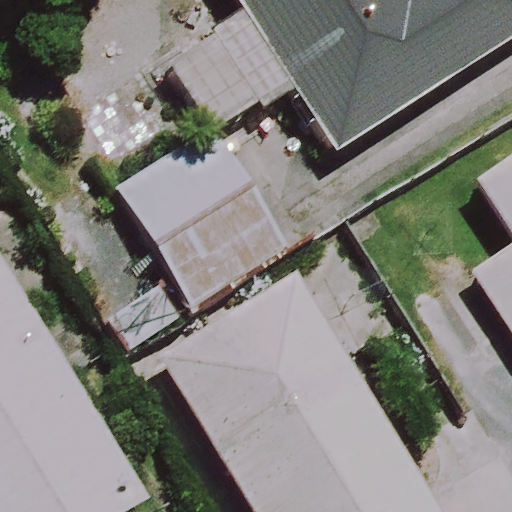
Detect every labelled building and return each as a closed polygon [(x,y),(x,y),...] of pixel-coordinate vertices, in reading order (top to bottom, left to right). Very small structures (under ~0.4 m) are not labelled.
[(400,0),(397,2),(396,0),(222,0),(241,29),(160,80),(202,147),(279,98),(324,169),(511,50),(511,7),(507,0),(400,0)] [(276,265),(206,151),(113,209),(182,322),(276,265)] [(511,165),(469,193),(509,254),(465,283),(511,355),(511,165)] [(439,428),(338,256),(135,374),(215,511),(511,511),(511,486),(468,411),(439,428)] [(134,511),(0,293),(0,511),(134,511)]
